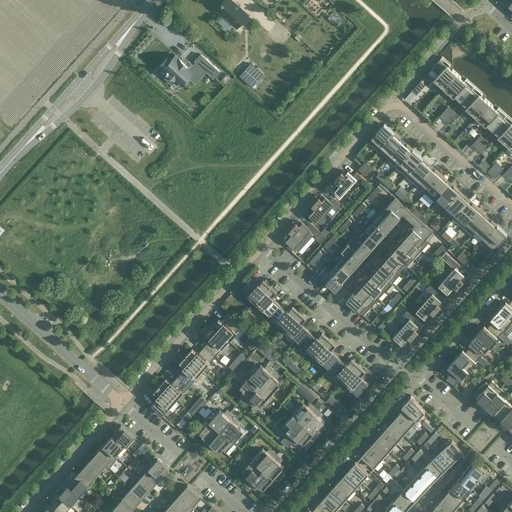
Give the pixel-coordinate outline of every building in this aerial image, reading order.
[(232,0),(224,0),(216,9),(237,27),(248,14),(232,0)] [(336,26),(342,19),(332,11),(326,17),(336,26)] [(195,74),(202,67),(213,77),(219,71),(201,54),(195,60),(196,62),(193,65),(189,61),(186,64),(176,55),(171,60),(168,57),(160,65),(167,71),(163,75),(172,84),(176,80),(182,85),(190,77),(188,76),(193,72),(195,74)] [(439,59),(432,68),(438,73),(433,79),(434,79),(435,78),(438,81),(437,82),(443,88),(456,73),(452,69),(452,70),(439,59)] [(252,86),(263,74),(251,63),(240,75),(252,86)] [(232,77),(227,72),(221,79),(226,84),(232,77)] [(461,77),(456,73),(443,88),(449,94),(450,92),(460,101),(472,88),(460,77),(461,77)] [(424,85),(420,81),(412,90),(416,94),(424,85)] [(484,99),(472,88),(460,101),(464,97),(470,102),(465,108),(466,108),(467,107),(470,110),(469,111),(475,117),(489,102),(484,98),(484,99)] [(493,105),(489,102),(475,117),(481,122),(482,121),(492,130),(504,117),(492,106),(493,105)] [(444,119),(452,110),(448,106),(440,115),(444,119)] [(457,114),(452,110),(444,119),(448,123),(457,114)] [(507,146),(511,140),(511,124),(504,117),(492,130),(502,138),(501,140),(507,146)] [(387,127),(383,124),(368,141),(377,150),(394,132),(388,126),(387,127)] [(394,132),(377,150),(378,150),(381,147),(390,155),(386,158),(387,158),(402,141),(399,138),(400,137),(394,132)] [(476,148),(485,139),(480,135),(472,144),(476,148)] [(489,143),(485,139),(476,148),(481,152),(489,143)] [(402,141),(387,158),(396,167),(413,149),(407,143),(406,144),(402,141)] [(495,155),(499,151),(494,146),(490,151),(495,155)] [(413,149),(396,167),(406,175),(422,157),(421,158),(417,155),(418,154),(413,149)] [(422,157),(406,175),(415,184),(430,166),(427,163),(428,162),(422,157)] [(484,169),(489,164),(482,157),(477,163),(484,169)] [(495,176),(503,166),(495,159),(487,168),(495,176)] [(365,161),(362,165),(369,172),(372,168),(365,161)] [(369,172),(362,165),(358,168),(366,175),(369,172)] [(434,170),(430,166),(415,184),(424,192),(441,174),(435,168),(434,170)] [(352,175),(348,171),(345,174),(341,171),(334,179),(337,182),(331,189),(340,196),(355,179),(360,184),(365,179),(356,171),(352,175)] [(386,178),(379,172),(376,176),(383,182),(386,178)] [(441,174),(424,192),(434,201),(449,183),(446,180),(447,179),(441,174)] [(393,184),(386,178),(383,182),(390,188),(393,184)] [(453,186),(449,183),(434,201),(437,197),(446,205),(459,191),(454,185),(453,186)] [(381,189),(377,186),(372,191),(376,194),(381,189)] [(405,195),(398,189),(395,192),(402,198),(405,195)] [(371,200),(376,194),(372,191),(367,197),(371,200)] [(459,191),(446,205),(455,213),(452,217),(468,200),(464,197),(465,196),(459,191)] [(412,201),(405,195),(402,198),(408,205),(412,201)] [(330,200),(325,196),(322,199),(318,196),(311,205),(315,208),(308,214),(317,222),(318,222),(321,223),(322,223),(324,222),(325,222),(325,221),(326,219),(326,217),(326,216),(325,214),(325,213),(327,210),(332,215),(342,205),(333,197),(330,200)] [(384,201),(384,202),(400,217),(401,216),(400,215),(402,213),(409,219),(414,213),(412,212),(395,196),(387,204),(384,201)] [(471,203),(468,200),(452,217),(462,226),(478,207),(472,202),(471,203)] [(366,205),(363,202),(358,207),(361,211),(366,205)] [(400,217),(384,202),(376,210),(392,224),(395,221),(396,222),(400,217)] [(356,216),(361,211),(358,207),(353,213),(356,216)] [(478,207),(462,226),(471,234),(487,217),(483,214),(484,213),(478,207)] [(422,214),(415,208),(412,212),(414,213),(418,218),(422,214)] [(392,224),(376,210),(369,218),(386,233),(391,228),(389,227),(392,224)] [(425,224),(418,218),(414,213),(409,219),(415,225),(413,227),(412,226),(412,227),(425,239),(433,230),(425,224)] [(428,220),(422,214),(418,218),(425,224),(428,220)] [(490,220),(487,217),(471,234),(472,234),(475,231),(483,239),(480,242),(481,243),(497,224),(491,219),(490,220)] [(352,221),(348,218),(343,223),(347,227),(352,221)] [(386,233),(369,218),(362,226),(365,229),(378,240),(380,237),(381,238),(386,233)] [(440,226),(433,220),(430,224),(437,230),(440,226)] [(307,226),(302,221),(299,225),(296,222),(288,230),(292,233),(286,240),(288,241),(285,245),(291,250),(294,247),(298,251),(313,234),(315,235),(315,238),(321,243),(327,237),(310,222),(307,226)] [(342,232),(347,227),(343,223),(338,229),(342,232)] [(497,224),(481,243),(490,251),(506,234),(502,231),(503,229),(497,224)] [(425,239),(412,227),(407,232),(408,233),(405,236),(421,250),(429,242),(425,239)] [(365,229),(358,237),(371,249),(376,244),(375,243),(378,240),(365,229)] [(452,237),(445,231),(442,234),(449,240),(452,237)] [(337,238),(333,234),(329,240),(332,243),(337,238)] [(421,250),(405,236),(403,239),(402,238),(397,243),(414,258),(421,250)] [(348,242),(347,242),(363,256),(366,253),(367,254),(371,249),(358,237),(351,245),(348,242)] [(459,243),(452,237),(449,240),(455,247),(459,243)] [(327,248),(332,243),(329,240),(324,245),(327,248)] [(363,256),(347,242),(340,250),(357,265),(362,260),(360,259),(363,256)] [(414,258),(397,243),(393,248),(394,249),(391,252),(407,266),(414,258)] [(440,252),(445,247),(441,243),(437,249),(440,252)] [(435,258),(440,252),(437,249),(432,254),(435,258)] [(463,249),(460,253),(467,260),(471,256),(463,249)] [(323,254),(319,250),(314,256),(318,259),(323,254)] [(357,265),(340,250),(333,258),(349,272),(351,269),(352,270),(357,265)] [(459,270),(462,266),(445,251),(441,256),(454,268),(439,285),(447,292),(453,286),(456,289),(464,281),(460,277),(463,274),(459,270)] [(407,266),(391,252),(388,255),(387,254),(383,259),(400,274),(407,266)] [(467,260),(460,253),(456,257),(464,264),(467,260)] [(313,265),(318,259),(314,256),(309,261),(313,265)] [(349,272),(333,258),(326,266),(343,281),(347,276),(346,275),(349,272)] [(400,274),(383,259),(378,264),(379,265),(377,268),(392,282),(400,274)] [(426,268),(431,263),(427,260),(422,265),(426,268)] [(421,274),(426,268),(422,265),(417,270),(421,274)] [(343,281),(326,266),(318,275),(334,289),(337,285),(338,286),(343,281)] [(392,282),(377,268),(374,271),(373,270),(368,275),(385,290),(392,282)] [(385,290),(368,275),(364,280),(365,281),(362,284),(378,298),(385,290)] [(411,285),(416,279),(412,276),(407,281),(411,285)] [(250,277),(239,289),(254,302),(270,285),(263,279),(258,284),(250,277)] [(406,290),(411,285),(407,281),(403,287),(406,290)] [(378,298),(362,284),(359,287),(358,286),(354,291),(371,306),(378,298)] [(434,314),(441,306),(438,303),(440,300),(436,295),(439,292),(430,284),(426,289),(431,294),(423,303),(421,302),(418,301),(417,302),(415,302),(415,303),(414,305),(414,306),(414,307),(415,310),(416,311),(424,318),(430,311),(434,314)] [(270,285),(254,302),(269,315),(280,304),(272,297),(277,291),(270,285)] [(371,306),(354,291),(349,296),(350,297),(347,301),(363,315),(371,306)] [(397,301),(402,295),(398,292),(393,298),(397,301)] [(392,306),(397,301),(393,298),(388,303),(392,306)] [(511,320),(511,300),(508,303),(506,302),(503,305),(502,305),(498,309),(511,321),(511,320)] [(287,311),(280,304),(269,315),(284,328),(299,311),(293,305),(287,311)] [(382,317),(387,311),(384,308),(379,314),(382,317)] [(411,340),(418,331),(415,328),(418,325),(413,321),(416,317),(407,309),(403,314),(408,319),(393,336),(401,343),(407,337),(411,340)] [(507,335),(511,329),(511,321),(498,309),(494,314),(494,315),(491,319),(493,320),(490,324),(500,333),(498,336),(503,340),(507,335)] [(299,311),(284,328),(299,342),(309,330),(301,323),(306,317),(299,311)] [(377,322),(382,317),(379,314),(374,319),(377,322)] [(243,325),(231,315),(224,323),(218,318),(212,325),(229,340),(243,325)] [(498,336),(500,333),(490,324),(487,328),(485,326),(481,330),(481,329),(476,333),(490,345),(498,336)] [(229,340),(212,325),(206,332),(212,337),(205,345),(216,355),(229,340)] [(317,337),(309,330),(299,342),(314,355),(329,338),(322,332),(317,337)] [(481,355),(490,345),(476,333),(472,338),(473,339),(470,343),(472,344),(468,348),(479,358),(477,360),(481,364),(486,359),(481,355)] [(507,344),(511,339),(507,335),(503,340),(507,344)] [(329,338),(314,355),(328,368),(339,357),(331,350),(336,344),(329,338)] [(216,355),(205,345),(198,353),(192,348),(186,355),(203,370),(216,355)] [(477,360),(479,358),(468,348),(465,352),(463,350),(460,354),(459,353),(455,358),(468,370),(477,360)] [(203,370),(186,355),(180,362),(185,367),(178,374),(189,385),(195,390),(208,375),(203,370)] [(346,364),(339,357),(328,368),(343,381),(358,364),(351,358),(346,364)] [(468,370),(455,358),(450,362),(451,363),(448,367),(450,368),(446,373),(449,375),(446,379),(455,385),(468,370)] [(486,368),(490,364),(486,359),(481,364),(486,368)] [(267,370),(260,363),(259,365),(255,362),(246,372),(260,385),(274,369),(270,366),(267,370)] [(358,364),(343,381),(358,395),(368,383),(360,376),(365,370),(358,364)] [(278,372),(274,369),(260,385),(275,398),(275,397),(271,394),(281,382),(274,376),(278,372)] [(260,385),(246,372),(238,381),(241,384),(239,387),(246,393),(243,397),(247,400),(260,385)] [(189,385),(178,374),(171,382),(165,377),(159,384),(176,399),(189,385)] [(505,382),(509,378),(504,374),(501,378),(505,382)] [(486,381),(478,388),(481,392),(476,397),(482,402),(482,401),(486,404),(500,388),(492,380),(488,384),(486,381)] [(176,399),(159,384),(153,391),(159,396),(151,404),(163,414),(176,399)] [(260,385),(247,400),(250,403),(253,400),(260,406),(263,403),(267,407),(275,398),(260,385)] [(466,388),(461,393),(466,396),(470,392),(466,388)] [(500,388),(486,404),(489,407),(488,408),(493,412),(508,395),(500,388)] [(195,414),(206,398),(200,393),(189,409),(195,414)] [(425,410),(411,394),(401,405),(404,407),(417,419),(425,410)] [(508,395),(493,412),(498,416),(498,415),(502,418),(511,407),(511,404),(505,399),(508,395)] [(301,404),(297,401),(289,410),(303,423),(317,408),(313,404),(310,408),(303,402),(301,404)] [(202,404),(198,411),(206,415),(210,408),(202,404)] [(404,407),(397,415),(410,426),(417,419),(404,407)] [(511,407),(502,418),(505,421),(504,422),(509,426),(511,423),(511,407)] [(227,415),(220,409),(217,411),(214,408),(205,417),(209,421),(220,430),(233,415),(230,411),(227,415)] [(320,411),(317,408),(303,423),(317,436),(326,427),(322,423),(324,421),(317,414),(320,411)] [(177,421),(182,426),(193,414),(188,410),(177,421)] [(286,435),(289,438),(303,423),(289,410),(288,410),(292,414),(282,425),(289,432),(286,435)] [(233,415),(220,430),(234,443),(243,433),(239,429),(241,428),(234,421),(237,418),(233,415)] [(410,426),(397,415),(390,423),(403,434),(410,426)] [(434,428),(425,420),(422,423),(431,431),(434,428)] [(202,442),(206,445),(220,430),(209,421),(199,432),(206,438),(202,442)] [(303,423),(289,438),(293,442),(296,438),(303,444),(313,433),(317,436),(303,423)] [(403,434),(390,423),(383,431),(396,442),(403,434)] [(135,437),(121,425),(112,435),(126,447),(135,437)] [(220,430),(206,445),(209,449),(213,445),(220,451),(222,449),(226,452),(234,443),(220,430)] [(396,442),(383,431),(376,439),(388,450),(396,442)] [(126,447),(112,435),(103,444),(115,455),(123,445),(126,448),(126,447)] [(388,450),(376,439),(368,447),(381,458),(388,450)] [(463,452),(452,440),(451,440),(448,440),(444,444),(444,447),(443,448),(454,460),(463,452)] [(136,456),(145,446),(142,443),(133,453),(136,456)] [(115,455),(103,444),(94,454),(106,465),(115,455)] [(454,460),(443,448),(441,445),(432,453),(435,456),(446,467),(454,460)] [(263,447),(252,459),(248,455),(263,468),(276,453),(273,450),(270,453),(263,447)] [(381,458),(368,447),(361,455),(374,467),(381,458)] [(276,453),(263,468),(277,481),(285,472),(281,469),(284,466),(277,460),(280,456),(276,453)] [(106,465),(94,454),(86,464),(97,475),(106,465)] [(169,468),(155,455),(146,465),(160,478),(169,468)] [(263,468),(248,455),(240,465),(244,468),(242,471),(249,477),(245,481),(249,484),(263,468)] [(435,456),(427,464),(438,475),(446,467),(435,456)] [(482,482),(489,472),(472,460),(465,469),(478,479),(482,482)] [(355,462),(348,470),(361,481),(368,473),(355,462)] [(97,475),(86,464),(77,474),(91,487),(89,484),(97,475)] [(427,464),(419,472),(430,483),(438,475),(427,464)] [(160,478),(146,465),(137,475),(152,488),(160,478)] [(263,468),(249,484),(252,487),(256,483),(263,490),(273,478),(277,481),(263,468)] [(478,479),(465,469),(458,478),(471,488),(478,479)] [(361,481),(348,470),(341,478),(354,489),(361,481)] [(419,472),(411,480),(423,491),(430,483),(419,472)] [(91,487),(77,474),(68,484),(82,497),(91,487)] [(152,488),(137,475),(128,485),(143,497),(152,488)] [(354,489),(341,478),(334,486),(347,497),(354,489)] [(471,488),(458,478),(451,487),(464,497),(471,488)] [(492,490),(499,481),(496,478),(488,487),(492,490)] [(411,480),(403,489),(415,500),(423,491),(411,480)] [(82,497),(68,484),(59,494),(71,504),(79,495),(82,497)] [(202,497),(188,484),(179,494),(193,507),(202,497)] [(131,487),(122,497),(134,507),(143,497),(128,485),(131,487)] [(347,497),(334,486),(326,494),(339,505),(347,497)] [(464,497),(451,487),(444,496),(457,506),(464,497)] [(394,499),(393,500),(406,510),(415,500),(403,489),(394,499)] [(71,504),(59,494),(50,503),(60,511),(68,511),(66,510),(71,504)] [(178,511),(190,511),(194,508),(193,507),(179,494),(170,504),(178,511)] [(333,511),(339,505),(326,494),(319,502),(330,511),(333,511)] [(451,511),(457,506),(444,496),(437,504),(446,511),(451,511)] [(111,504),(119,511),(129,511),(134,507),(122,497),(114,506),(111,504)] [(100,498),(94,505),(98,509),(104,502),(100,498)] [(393,500),(386,508),(390,511),(404,511),(406,510),(393,500)] [(87,510),(92,505),(87,502),(83,506),(87,510)] [(330,511),(319,502),(312,510),(314,511),(330,511)] [(511,511),(511,503),(510,502),(503,510),(505,511),(511,511)] [(60,511),(50,503),(42,511),(60,511)]
